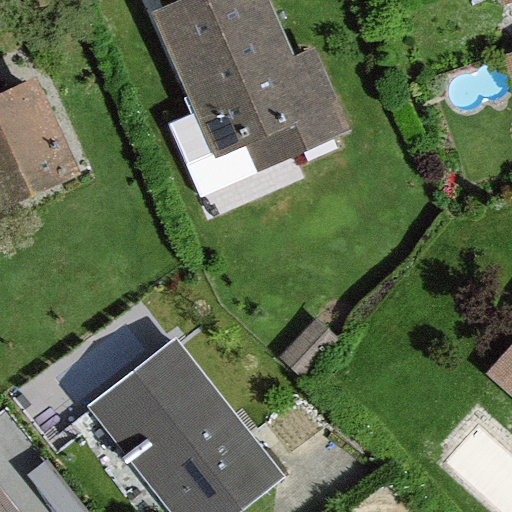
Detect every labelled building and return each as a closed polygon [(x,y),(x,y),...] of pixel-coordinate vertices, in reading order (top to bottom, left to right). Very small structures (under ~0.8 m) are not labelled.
[(295,57),(269,0),(173,0),(159,6),(219,142),(249,128),(263,159),(346,122),(314,48),(295,57)] [(51,69),(0,90),(0,211),(94,173),(51,69)] [(253,511),(296,478),(183,334),(94,404),(179,511),(253,511)] [(511,352),(496,372),(511,385),(511,352)] [(0,511),(39,511),(0,457),(0,511)]
